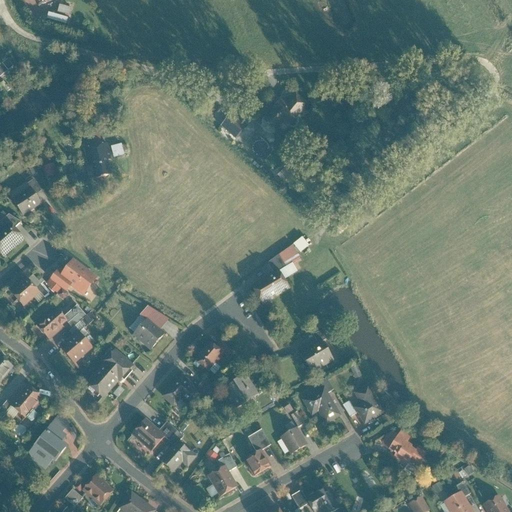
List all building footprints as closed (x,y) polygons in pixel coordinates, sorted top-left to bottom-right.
[(52,12),(50,19),(70,25),(75,7),(63,4),(60,14),(52,12)] [(0,64),(0,75),(2,78),(16,67),(9,58),(0,64)] [(290,105),(282,99),(264,121),(277,131),(286,121),(292,126),(309,104),(297,95),(290,105)] [(232,115),(220,128),(233,141),(246,128),(232,115)] [(115,158),(127,155),(124,144),(113,146),(115,158)] [(108,145),(85,150),(89,166),(92,165),(96,180),(113,176),(110,161),(111,161),(108,145)] [(56,163),(45,167),(50,184),(62,180),(56,163)] [(32,188),(13,200),(24,216),(43,204),(32,188)] [(25,240),(11,224),(0,232),(0,252),(5,258),(25,240)] [(99,278),(74,261),(64,275),(59,272),(52,281),(50,279),(45,286),(58,296),(63,289),(68,293),(72,287),(86,297),(99,278)] [(281,271),(253,288),(264,306),(292,289),(281,271)] [(41,294),(31,282),(15,296),(25,307),(41,294)] [(68,323),(58,310),(38,327),(51,341),(65,329),(64,327),(68,323)] [(166,335),(148,320),(134,337),(152,351),(166,335)] [(94,349),(80,332),(61,347),(78,369),(79,368),(77,364),(94,349)] [(324,341),(300,354),(312,375),(335,362),(324,341)] [(225,355),(210,343),(195,362),(210,374),(225,355)] [(87,384),(105,400),(135,365),(117,349),(87,384)] [(15,368),(0,357),(0,384),(1,386),(15,368)] [(357,378),(363,376),(361,367),(354,368),(357,378)] [(183,375),(163,398),(175,408),(182,399),(191,407),(203,393),(183,375)] [(261,397),(247,376),(231,387),(245,407),(261,397)] [(386,413),(370,384),(354,393),(361,405),(356,408),(365,425),(386,413)] [(44,399),(28,386),(11,407),(27,420),(44,399)] [(326,388),(303,401),(312,416),(319,413),(325,425),(342,416),(326,388)] [(73,428),(58,417),(48,431),(63,442),(73,428)] [(166,437),(146,419),(133,435),(153,453),(166,437)] [(291,433),(298,428),(294,421),(286,426),(291,433)] [(299,429),(282,439),(292,457),(309,446),(299,429)] [(63,442),(48,431),(36,447),(55,461),(58,463),(70,447),(63,442)] [(399,437),(391,431),(381,447),(396,456),(393,459),(408,469),(410,466),(420,472),(431,454),(420,447),(418,451),(414,449),(415,447),(410,444),(413,439),(402,432),(399,437)] [(198,459),(178,441),(161,461),(175,474),(184,463),(190,468),(198,459)] [(55,461),(36,447),(29,457),(48,471),(55,461)] [(213,464),(221,453),(215,449),(207,460),(213,464)] [(273,469),(263,451),(246,461),(256,478),(273,469)] [(239,488),(227,467),(209,477),(221,498),(239,488)] [(369,470),(363,473),(369,487),(375,485),(369,470)] [(116,490),(96,475),(83,491),(103,507),(116,490)] [(328,488),(308,500),(314,511),(322,511),(325,510),(326,511),(339,511),(342,511),(328,488)] [(66,498),(76,507),(85,498),(75,489),(66,498)] [(157,511),(158,511),(132,492),(120,508),(126,511),(157,511)] [(473,511),(464,494),(446,504),(450,511),(473,511)] [(510,511),(501,496),(484,506),(487,511),(510,511)]
